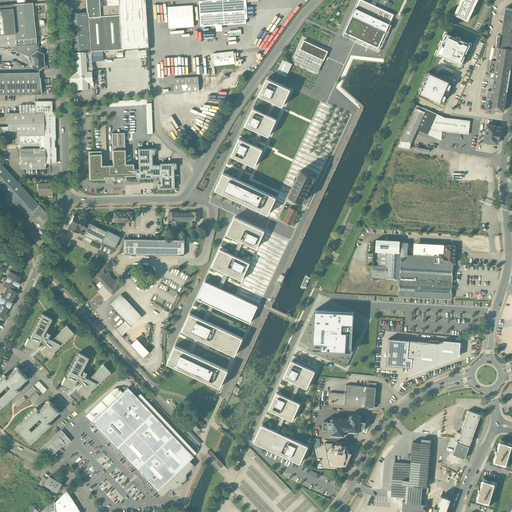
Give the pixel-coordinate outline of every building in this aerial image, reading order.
[(87,0),(88,13),(91,53),(150,48),(146,0),(87,0)] [(228,0),(199,2),(201,28),(246,25),(244,0),(228,0)] [(365,0),(359,0),(343,35),(379,51),(394,16),(396,14),(365,0)] [(461,0),(454,15),(468,21),(475,5),(477,0),(461,0)] [(38,52),(33,4),(0,6),(0,48),(15,47),(16,51),(32,59),(32,68),(40,72),(46,67),(45,55),(38,52)] [(168,6),(169,28),(194,27),(194,5),(168,6)] [(511,9),(505,8),(501,36),(497,35),(496,39),(497,39),(496,47),(499,47),(498,50),(498,49),(493,48),(489,72),(494,73),(493,78),(492,83),(490,83),(489,83),(486,103),(487,103),(486,108),(489,109),(490,109),(496,110),(497,110),(503,111),(504,110),(503,110),(504,106),(504,105),(505,101),(505,100),(506,96),(506,95),(506,91),(507,91),(507,90),(507,89),(507,86),(508,86),(508,85),(508,81),(509,81),(509,79),(508,79),(509,75),(509,76),(510,74),(509,74),(510,70),(510,71),(511,69),(510,69),(510,68),(511,65),(511,64),(511,60),(511,59),(511,55),(511,9)] [(67,54),(91,53),(88,13),(65,15),(67,54)] [(469,45),(443,34),(434,54),(442,58),(460,66),(469,45)] [(329,48),(304,37),(293,62),(318,73),(329,48)] [(92,65),(91,53),(67,54),(70,90),(94,89),(92,65)] [(215,68),(235,66),(234,53),(213,55),(215,68)] [(434,76),(426,72),(416,93),(438,103),(439,100),(443,102),(446,97),(441,95),(444,90),(448,92),(451,86),(446,84),(447,81),(434,76)] [(0,95),(41,95),(40,74),(0,74),(0,95)] [(267,76),(259,93),(272,99),(276,101),(283,105),(291,87),(284,84),(267,76)] [(175,94),(199,92),(198,78),(174,79),(175,94)] [(276,101),(272,99),(271,101),(266,112),(270,114),(275,103),(276,101)] [(0,136),(19,136),(57,136),(56,113),(53,113),(53,102),(36,102),(36,106),(20,106),(20,114),(8,114),(8,127),(0,127),(0,136)] [(253,106),(245,123),(258,129),(262,131),(269,135),(277,117),(270,114),(266,112),(253,106)] [(437,114),(423,108),(421,110),(416,108),(398,147),(410,148),(411,144),(417,130),(435,138),(437,133),(441,131),(468,134),(470,121),(439,117),(436,116),(437,114)] [(170,135),(172,134),(171,133),(176,128),(171,122),(165,128),(170,135)] [(492,125),(487,125),(486,131),(486,130),(485,134),(484,142),(495,144),(496,144),(497,144),(498,143),(498,142),(497,142),(498,140),(499,140),(499,137),(500,135),(500,131),(499,131),(500,127),(495,126),(492,125)] [(262,131),(258,129),(257,131),(253,141),(252,142),(257,144),(257,143),(262,133),(262,131)] [(125,176),(136,176),(136,178),(152,178),(152,177),(160,176),(160,183),(158,183),(158,189),(174,189),(173,169),(175,168),(175,163),(160,163),(160,165),(152,165),(151,154),(154,154),(154,149),(138,149),(139,169),(138,169),(133,169),(133,164),(125,164),(124,133),(112,133),(113,165),(101,165),(101,151),(93,151),(88,151),(89,180),(104,179),(104,177),(113,177),(113,180),(126,180),(125,176)] [(239,135),(231,153),(244,159),(248,161),(255,164),(263,147),(257,144),(252,142),(239,135)] [(45,149),(57,148),(57,136),(19,136),(20,145),(40,145),(40,148),(21,149),(21,169),(45,169),(45,164),(45,149)] [(45,149),(45,164),(57,164),(57,148),(45,149)] [(248,161),(244,159),(240,168),(236,178),(240,180),(244,170),(248,161)] [(0,161),(0,186),(48,236),(51,215),(0,161)] [(301,169),(289,195),(302,201),(314,175),(301,169)] [(236,178),(223,173),(213,194),(267,218),(276,196),(273,195),(240,180),(236,178)] [(54,181),(38,181),(38,195),(54,195),(54,181)] [(289,207),(283,222),(292,225),(297,211),(289,207)] [(126,213),(118,213),(118,212),(113,212),(113,216),(113,218),(114,222),(131,222),(131,218),(131,215),(131,212),(126,212),(126,213)] [(176,212),(169,212),(169,220),(200,220),(199,212),(192,212),(192,213),(176,213),(176,212)] [(235,214),(227,231),(240,237),(244,239),(255,244),(257,245),(265,228),(235,214)] [(86,219),(78,215),(77,217),(73,215),(69,223),(70,223),(68,228),(78,233),(80,228),(81,229),(81,228),(86,231),(84,236),(100,244),(101,243),(114,249),(120,237),(107,230),(106,231),(90,223),(87,228),(83,226),(86,219)] [(244,239),(240,237),(235,247),(233,252),(237,254),(239,249),(244,239)] [(184,240),(124,239),(123,254),(184,256),(184,240)] [(408,256),(408,244),(400,244),(400,242),(376,241),(375,259),(378,259),(378,266),(371,266),(370,279),(400,281),(399,298),(452,301),(455,248),(414,245),(413,256),(408,256)] [(220,246),(212,263),(225,269),(229,271),(240,276),(242,277),(250,260),(248,259),(237,254),(233,252),(220,246)] [(112,281),(108,277),(109,275),(108,273),(108,272),(104,267),(95,276),(103,285),(97,291),(106,300),(121,286),(116,281),(116,282),(114,280),(112,281)] [(229,271),(225,269),(221,279),(218,283),(222,285),(224,280),(229,271)] [(7,287),(1,298),(0,297),(0,298),(0,315),(3,317),(9,307),(11,303),(16,292),(13,290),(16,285),(17,286),(19,283),(17,282),(20,277),(10,272),(3,285),(7,287)] [(205,277),(197,295),(210,301),(214,302),(251,319),(258,302),(247,296),(233,290),(222,285),(218,283),(205,277)] [(142,317),(121,294),(109,305),(125,321),(131,327),(142,317)] [(214,302),(210,301),(206,310),(204,315),(207,317),(210,312),(214,302)] [(314,307),(298,342),(346,364),(362,328),(353,324),(354,310),(314,307)] [(190,309),(182,326),(196,332),(199,334),(233,350),(236,351),(239,346),(244,334),(207,317),(204,315),(190,309)] [(50,333),(47,332),(45,336),(43,335),(51,319),(42,314),(29,339),(28,338),(25,345),(35,350),(40,340),(43,343),(46,345),(41,350),(49,358),(54,353),(53,352),(73,333),(67,325),(52,339),(50,338),(48,338),(50,333)] [(125,321),(117,329),(123,335),(131,327),(125,321)] [(199,334),(196,332),(191,342),(189,347),(192,349),(194,344),(199,334)] [(149,352),(136,339),(130,344),(143,357),(149,352)] [(437,344),(386,339),(384,365),(408,367),(407,374),(457,357),(458,343),(442,341),(437,344)] [(175,341),(167,358),(221,383),(224,377),(229,365),(226,364),(192,349),(189,347),(175,341)] [(65,377),(61,384),(72,389),(77,379),(80,382),(82,384),(77,389),(86,398),(91,392),(90,391),(110,372),(103,364),(88,378),(87,378),(84,376),(86,373),(84,371),(82,375),(80,374),(88,358),(79,353),(66,378),(65,377)] [(287,365),(283,374),(296,380),(300,381),(307,385),(315,368),(291,357),(287,365)] [(5,375),(2,372),(0,374),(0,406),(17,390),(15,388),(26,378),(14,366),(5,375)] [(300,381),(296,380),(292,389),(290,395),(293,396),(295,391),(300,381)] [(39,381),(35,385),(43,393),(47,389),(39,381)] [(376,384),(367,383),(365,407),(374,408),(376,384)] [(367,387),(346,385),(345,394),(344,405),(365,407),(367,387)] [(90,423),(162,496),(170,488),(176,488),(185,479),(185,474),(193,466),(190,462),(195,458),(126,388),(90,423)] [(272,397),(268,405),(282,412),(285,413),(292,416),(300,399),(293,396),(290,395),(276,388),(272,397)] [(345,394),(329,392),(328,403),(344,405),(345,394)] [(47,401),(36,411),(34,409),(12,428),(27,444),(49,424),(46,421),(56,412),(47,401)] [(285,413),(282,412),(277,422),(275,426),(278,428),(280,424),(285,413)] [(469,448),(481,417),(469,413),(461,436),(457,435),(454,443),(458,444),(469,448)] [(324,421),(323,429),(330,430),(329,434),(345,435),(345,429),(349,430),(349,431),(360,432),(361,431),(363,431),(366,422),(361,422),(362,416),(350,415),(349,420),(331,419),(330,422),(324,421)] [(177,417),(173,420),(198,447),(201,443),(177,417)] [(195,418),(192,421),(200,430),(204,427),(195,418)] [(258,428),(254,437),(283,451),(300,459),(308,442),(285,431),(278,428),(275,426),(262,420),(258,428)] [(63,428),(43,446),(40,448),(42,451),(45,448),(51,455),(64,444),(65,445),(70,441),(63,433),(64,432),(63,431),(65,430),(63,428)] [(403,498),(402,502),(412,502),(412,504),(421,505),(422,487),(427,488),(431,440),(422,439),(421,443),(412,442),(410,464),(404,463),(394,462),(391,497),(403,498)] [(511,445),(499,441),(497,450),(495,449),(494,453),(496,453),(493,462),(505,465),(511,445)] [(469,448),(458,444),(453,457),(466,461),(469,448)] [(340,446),(329,445),(329,456),(329,459),(328,459),(328,465),(339,466),(339,463),(341,463),(341,461),(339,461),(340,456),(340,446)] [(51,473),(45,484),(60,492),(66,487),(68,485),(51,473)] [(495,484),(482,480),(480,488),(478,488),(477,491),(479,492),(476,500),(488,504),(495,484)] [(66,491),(55,502),(53,500),(54,511),(79,511),(77,508),(77,507),(74,503),(74,501),(71,498),(70,496),(68,493),(66,491)] [(445,511),(450,499),(441,495),(437,507),(434,507),(433,510),(435,511),(434,511),(445,511)] [(53,500),(40,511),(54,511),(53,500)] [(425,511),(426,505),(421,505),(412,504),(412,502),(402,502),(401,511),(425,511)]
